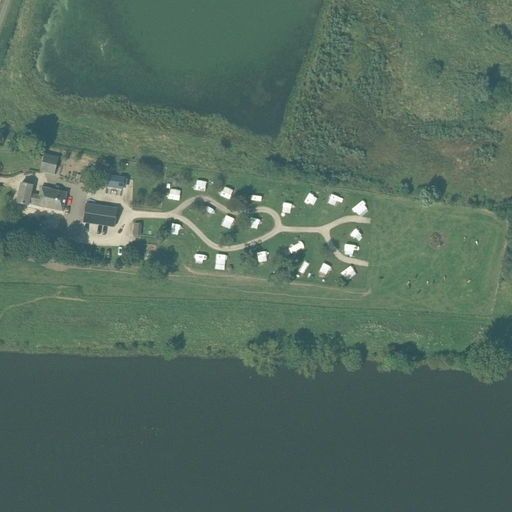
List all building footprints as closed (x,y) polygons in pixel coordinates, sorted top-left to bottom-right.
[(44,153),(40,171),(54,175),(59,157),(44,153)] [(110,175),(107,185),(124,188),(126,178),(110,175)] [(21,184),(17,203),(28,206),(28,202),(37,204),(37,207),(63,212),(66,193),(41,189),(39,197),(29,195),(31,186),(21,184)] [(83,222),(114,227),(117,209),(85,204),(83,222)] [(133,223),(133,235),(142,235),(142,223),(133,223)]
